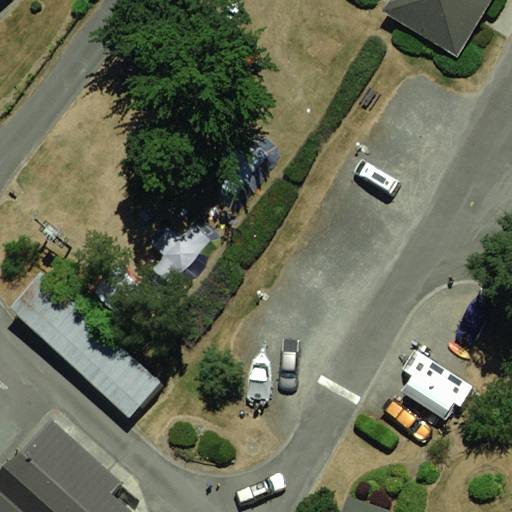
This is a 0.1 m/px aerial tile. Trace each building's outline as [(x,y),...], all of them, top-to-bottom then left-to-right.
[(399,0),(392,10),(460,55),(497,0),(399,0)] [(71,273),(29,313),(138,426),(180,386),(71,273)] [(424,316),(387,396),(416,409),(454,330),(424,316)] [(135,511),(47,436),(0,490),(0,511),(135,511)] [(378,511),(347,502),(343,511),(378,511)]
